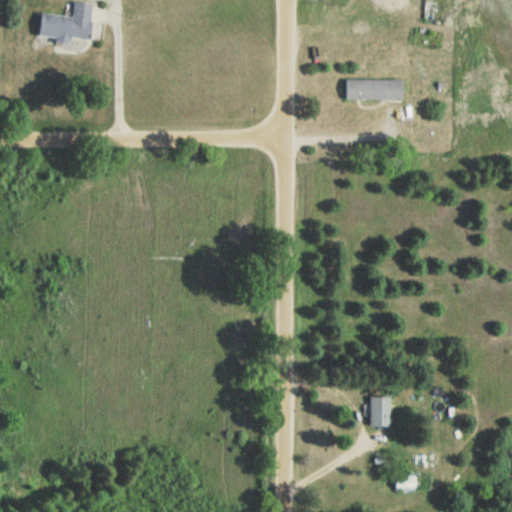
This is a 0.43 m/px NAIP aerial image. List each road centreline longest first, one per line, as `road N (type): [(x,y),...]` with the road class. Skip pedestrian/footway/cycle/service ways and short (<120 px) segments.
road 1 (residential): [(282,511),(286,0)]
road 2 (residential): [(0,137),(284,139)]
